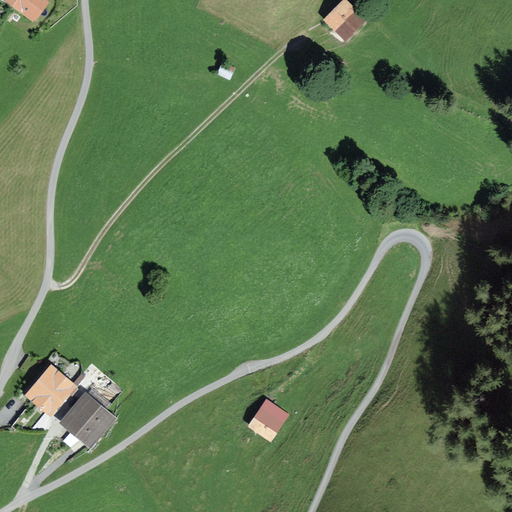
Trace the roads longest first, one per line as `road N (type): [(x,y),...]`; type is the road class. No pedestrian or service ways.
road 1 (unclassified): [(312,511),(344,434),(384,371),(426,265),(424,244),(406,235),(386,245),(350,304),(314,341),(193,396),(2,511)]
road 2 (unclassified): [(0,383),(47,284),(54,169),(86,86),(84,0)]
